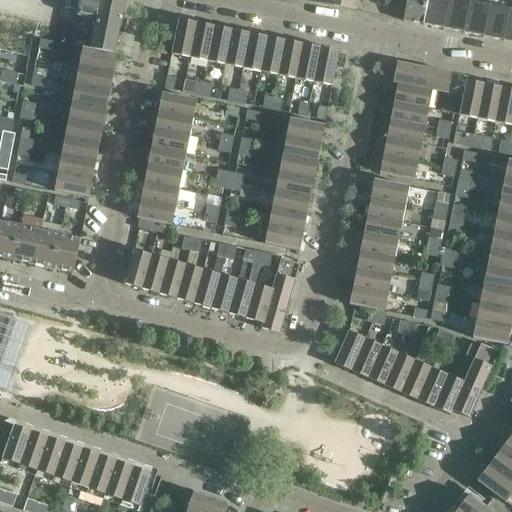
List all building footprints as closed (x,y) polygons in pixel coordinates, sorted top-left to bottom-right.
[(0,0),(0,20),(10,23),(14,0),(0,0)] [(14,0),(10,23),(41,29),(47,0),(14,0)] [(47,0),(41,29),(74,35),(76,25),(78,16),(81,0),(47,0)] [(71,46),(83,48),(89,50),(114,55),(119,33),(123,34),(125,22),(121,21),(125,0),(123,0),(100,0),(96,15),(95,20),(91,41),(91,42),(72,38),(71,46)] [(81,0),(78,16),(73,37),(91,41),(95,20),(96,15),(100,0),(81,0)] [(305,0),(306,1),(353,10),(354,0),(305,0)] [(407,0),(404,19),(403,21),(423,25),(427,0),(407,0)] [(427,0),(423,25),(443,29),(448,0),(427,0)] [(460,0),(448,0),(443,29),(463,33),(469,2),(460,0)] [(469,2),(463,33),(483,37),(489,6),(469,2)] [(489,6),(483,37),(503,41),(510,10),(489,6)] [(511,10),(510,10),(503,41),(511,43),(511,10)] [(178,20),(172,55),(190,58),(196,24),(178,20)] [(196,24),(190,58),(208,62),(214,27),(196,24)] [(214,27),(208,62),(225,65),(232,31),(214,27)] [(232,31),(225,65),(243,69),(250,34),(232,31)] [(4,32),(1,50),(29,55),(32,38),(4,32)] [(250,34),(243,69),(261,72),(268,38),(250,34)] [(268,38),(261,72),(279,76),(286,42),(268,38)] [(66,46),(41,41),(39,50),(65,55),(66,46)] [(286,42),(279,76),(297,80),(303,45),(286,42)] [(303,45),(297,80),(315,83),(321,49),(303,45)] [(83,48),(80,66),(114,73),(118,55),(114,55),(89,50),(83,48)] [(321,49),(315,83),(332,87),(339,52),(321,49)] [(50,61),(37,58),(33,77),(46,79),(50,61)] [(393,83),(398,84),(432,90),(436,71),(397,63),(393,83)] [(62,81),(76,84),(110,91),(114,73),(80,66),(66,64),(62,81)] [(436,71),(432,90),(448,93),(463,96),(466,81),(467,78),(436,71)] [(23,85),(25,75),(19,74),(17,83),(23,85)] [(167,76),(164,89),(174,91),(176,78),(167,76)] [(46,79),(33,77),(31,86),(44,88),(46,79)] [(466,81),(463,96),(459,116),(477,119),(484,85),(466,81)] [(195,82),(192,94),(201,96),(203,83),(195,82)] [(203,83),(201,96),(210,98),(212,85),(203,83)] [(76,84),(72,102),(107,109),(110,91),(76,84)] [(396,93),(394,102),(429,109),(432,90),(398,84),(396,93)] [(495,122),(502,88),(484,85),(477,119),(495,122)] [(230,88),(227,101),(236,102),(238,90),(230,88)] [(511,90),(502,88),(495,122),(511,125),(511,90)] [(239,90),(236,102),(245,104),(247,92),(239,90)] [(162,94),(159,112),(192,118),(196,100),(162,94)] [(266,95),(263,108),(272,110),(274,97),(266,95)] [(274,97),(272,110),(281,111),(283,99),(274,97)] [(37,103),(24,101),(22,110),(35,112),(37,103)] [(72,102),(69,120),(103,127),(107,109),(72,102)] [(394,102),(390,120),(425,127),(429,109),(394,102)] [(440,111),(452,114),(454,105),(441,102),(440,111)] [(300,103),(298,115),(307,117),(309,104),(300,103)] [(240,109),(227,106),(225,115),(238,118),(240,109)] [(319,106),(316,119),(325,120),(328,108),(319,106)] [(35,112),(22,110),(21,119),(33,121),(35,112)] [(247,110),(245,119),(258,122),(260,113),(247,110)] [(159,112),(155,129),(189,136),(192,118),(159,112)] [(290,119),(286,138),(321,144),(324,126),(290,119)] [(69,120),(65,138),(99,144),(103,127),(69,120)] [(390,120),(387,138),(421,145),(425,127),(390,120)] [(451,123),(438,120),(437,129),(449,131),(451,123)] [(155,129),(151,147),(185,154),(189,136),(155,129)] [(449,131),(437,129),(435,138),(448,140),(449,131)] [(458,132),(455,144),(472,148),(475,135),(458,132)] [(15,135),(3,133),(2,133),(0,141),(0,152),(11,155),(15,135)] [(221,134),(220,142),(232,145),(234,136),(221,134)] [(475,135),(472,148),(489,152),(491,139),(475,135)] [(34,140),(21,137),(20,146),(32,149),(34,140)] [(65,138),(62,155),(96,162),(99,144),(65,138)] [(241,138),(240,147),(252,149),(254,141),(241,138)] [(286,138),(283,155),(317,162),(321,144),(286,138)] [(387,138),(383,156),(418,163),(421,145),(387,138)] [(501,140),(499,153),(507,155),(510,142),(501,140)] [(220,142),(218,151),(231,154),(232,145),(220,142)] [(32,149),(20,146),(18,155),(31,157),(32,149)] [(151,147),(148,165),(182,172),(185,154),(151,147)] [(240,147),(238,155),(251,158),(253,149),(252,149),(240,147)] [(464,151),(462,160),(475,163),(477,154),(464,151)] [(0,172),(6,174),(11,155),(0,152),(0,172)] [(62,155),(58,173),(92,180),(96,162),(62,155)] [(283,155),(279,173),(314,180),(317,162),(283,155)] [(383,156),(380,174),(414,180),(418,163),(383,156)] [(444,158),(443,167),(456,169),(458,161),(444,158)] [(148,165),(144,183),(178,190),(182,172),(148,165)] [(456,169),(443,167),(441,175),(454,178),(456,169)] [(231,173),(214,169),(212,178),(229,181),(231,173)] [(58,173),(55,191),(89,197),(92,180),(58,173)] [(248,176),(231,173),(229,181),(246,184),(248,176)] [(279,173),(276,191),(310,197),(314,180),(279,173)] [(26,177),(14,174),(12,183),(25,185),(26,177)] [(511,179),(505,177),(501,195),(511,197),(511,179)] [(229,181),(212,178),(211,186),(227,189),(229,181)] [(458,179),(457,188),(470,190),(471,182),(458,179)] [(374,180),(371,198),(405,205),(409,187),(374,180)] [(246,184),(229,181),(227,189),(244,193),(246,184)] [(144,183),(141,201),(175,208),(178,190),(144,183)] [(257,187),(246,184),(244,193),(242,202),(253,205),(257,187)] [(457,188),(455,196),(468,199),(470,190),(457,188)] [(28,192),(15,189),(13,198),(26,201),(28,192)] [(310,197),(276,191),(264,189),(263,197),(274,199),(272,209),(307,215),(310,197)] [(26,201),(38,203),(40,194),(28,192),(26,201)] [(511,197),(501,195),(498,213),(511,216),(511,197)] [(68,199),(56,196),(54,205),(66,208),(68,199)] [(405,205),(371,198),(367,216),(402,223),(405,205)] [(66,208),(79,211),(81,202),(68,199),(66,208)] [(159,223),(165,224),(171,226),(175,208),(141,201),(137,219),(140,219),(149,221),(153,222),(159,223)] [(436,202),(434,211),(447,214),(449,205),(436,202)] [(207,205),(205,214),(218,216),(219,208),(207,205)] [(466,208),(453,206),(450,223),(463,225),(466,208)] [(228,209),(226,217),(239,220),(241,211),(228,209)] [(272,209),(269,226),(303,233),(307,215),(272,209)] [(447,214),(434,211),(432,220),(445,222),(447,214)] [(511,216),(498,213),(494,231),(511,234),(511,216)] [(205,214),(204,222),(216,225),(218,216),(205,214)] [(367,216),(364,234),(398,241),(402,223),(367,216)] [(226,217),(225,226),(237,228),(239,220),(226,217)] [(147,231),(149,221),(140,219),(138,229),(147,231)] [(149,221),(147,231),(163,234),(165,224),(159,223),(153,222),(149,221)] [(0,222),(0,223),(0,256),(13,260),(21,225),(10,223),(10,224),(0,222)] [(463,225),(450,223),(448,231),(461,234),(463,225)] [(21,225),(13,260),(33,264),(40,231),(31,228),(21,225)] [(269,226),(265,244),(300,251),(303,233),(269,226)] [(40,231),(33,264),(53,269),(61,234),(50,231),(50,233),(40,231)] [(511,234),(494,231),(491,249),(511,253),(511,234)] [(61,234),(53,269),(73,273),(81,240),(72,238),(72,237),(61,234)] [(364,234),(360,251),(394,258),(398,241),(364,234)] [(190,252),(193,240),(185,238),(182,251),(190,252)] [(438,240),(425,238),(424,246),(437,249),(438,240)] [(199,254),(202,242),(193,240),(190,252),(199,254)] [(225,259),(227,247),(219,245),(216,258),(225,259)] [(437,249),(424,246),(422,255),(435,257),(437,249)] [(233,261),(236,249),(227,247),(225,259),(233,261)] [(511,253),(491,249),(487,266),(511,271),(511,253)] [(456,252),(443,250),(441,258),(454,261),(456,252)] [(134,251),(124,285),(141,289),(151,256),(134,251)] [(261,266),(263,253),(255,251),(252,264),(261,266)] [(360,251),(357,269),(391,276),(394,258),(360,251)] [(269,268),(272,255),(263,253),(261,266),(269,268)] [(151,256),(141,289),(159,294),(168,261),(151,256)] [(454,261),(441,258),(439,267),(452,269),(454,261)] [(281,259),(272,290),(291,296),(300,265),(281,259)] [(186,266),(168,261),(159,294),(176,299),(186,266)] [(203,271),(186,266),(176,299),(193,304),(203,271)] [(511,271),(487,266),(484,284),(511,290),(511,271)] [(357,269),(353,287),(387,294),(391,276),(357,269)] [(203,271),(193,304),(210,309),(220,275),(203,271)] [(433,276),(420,274),(418,282),(431,285),(433,276)] [(220,275),(210,309),(228,314),(237,280),(220,275)] [(237,280),(228,314),(245,319),(255,285),(237,280)] [(431,285),(418,282),(416,291),(430,293),(431,285)] [(511,290),(484,284),(480,302),(511,309),(511,290)] [(255,285),(245,319),(262,324),(272,290),(255,285)] [(449,295),(450,287),(437,285),(436,292),(449,295)] [(369,309),(375,310),(384,312),(387,294),(353,287),(350,305),(369,309)] [(272,290),(262,324),(261,328),(280,334),(291,296),(272,290)] [(436,292),(432,310),(445,313),(449,295),(436,292)] [(511,309),(480,302),(477,320),(511,327),(511,322),(511,309)] [(425,310),(412,308),(410,316),(423,319),(425,310)] [(369,309),(367,322),(373,323),(375,310),(369,309)] [(375,310),(373,323),(384,326),(387,312),(384,312),(375,310)] [(432,310),(430,320),(443,322),(445,313),(432,310)] [(0,315),(0,368),(0,369),(16,321),(0,315)] [(477,320),(473,338),(508,345),(511,327),(477,320)] [(409,324),(399,322),(396,335),(407,337),(409,324)] [(415,326),(409,324),(407,337),(413,338),(415,326)] [(448,334),(439,330),(434,342),(443,346),(448,334)] [(349,332),(334,363),(351,371),(365,339),(349,332)] [(443,346),(450,349),(455,337),(448,334),(443,346)] [(365,339),(351,371),(368,378),(382,347),(365,339)] [(474,360),(464,382),(482,390),(499,352),(481,344),(479,348),(474,360)] [(471,344),(466,356),(474,360),(479,348),(471,344)] [(382,347),(368,378),(384,386),(399,354),(382,347)] [(399,354),(384,386),(401,393),(416,361),(399,354)] [(416,361),(401,393),(418,401),(432,369),(416,361)] [(432,369),(418,401),(434,408),(449,376),(432,369)] [(449,376),(434,408),(451,415),(453,411),(464,382),(449,376)] [(464,382),(453,411),(470,418),(482,390),(464,382)] [(14,426),(2,459),(37,471),(48,438),(14,426)] [(48,438),(37,471),(71,483),(83,450),(48,438)] [(511,439),(510,438),(499,452),(511,462),(511,439)] [(83,450),(71,483),(106,495),(117,462),(83,450)] [(511,462),(499,452),(488,467),(511,485),(511,462)] [(117,462),(106,495),(140,507),(152,474),(117,462)] [(511,485),(488,467),(477,482),(505,503),(511,493),(511,485)] [(169,484),(167,492),(179,496),(182,488),(169,484)] [(17,495),(0,489),(0,502),(13,507),(17,495)] [(194,492),(188,509),(195,511),(223,511),(227,503),(194,492)] [(456,511),(491,511),(469,495),(456,511)] [(50,511),(52,507),(27,499),(23,511),(26,511),(50,511)]
